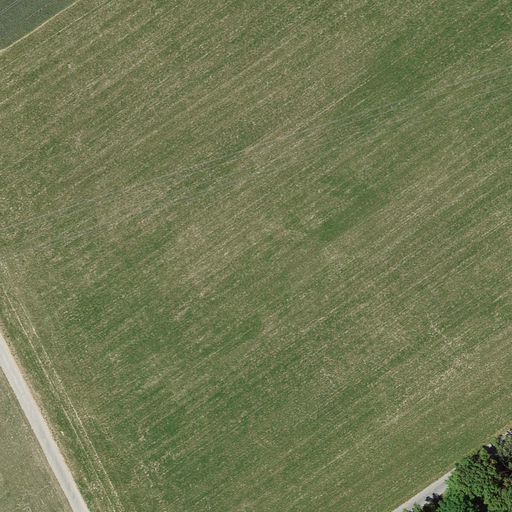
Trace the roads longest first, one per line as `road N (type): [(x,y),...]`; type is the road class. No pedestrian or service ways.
road 1 (track): [(0,353),(79,511)]
road 2 (residential): [(401,511),(511,435)]
